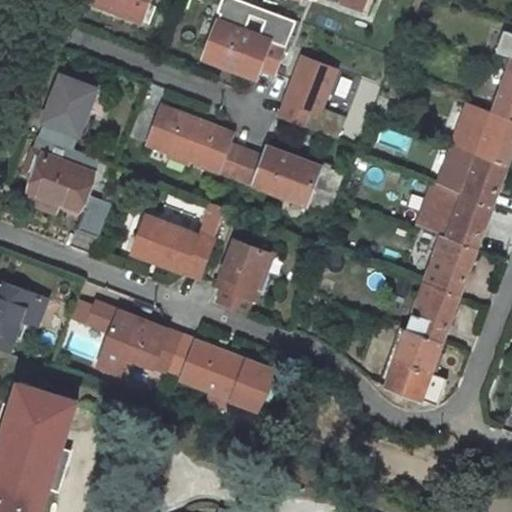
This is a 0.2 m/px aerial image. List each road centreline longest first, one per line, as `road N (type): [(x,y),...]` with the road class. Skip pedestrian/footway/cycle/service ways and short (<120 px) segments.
road 1 (residential): [(0,231),(314,355),(383,414),(424,424)]
road 2 (residential): [(7,19),(263,120)]
road 3 (residential): [(511,268),(459,403),(424,424)]
